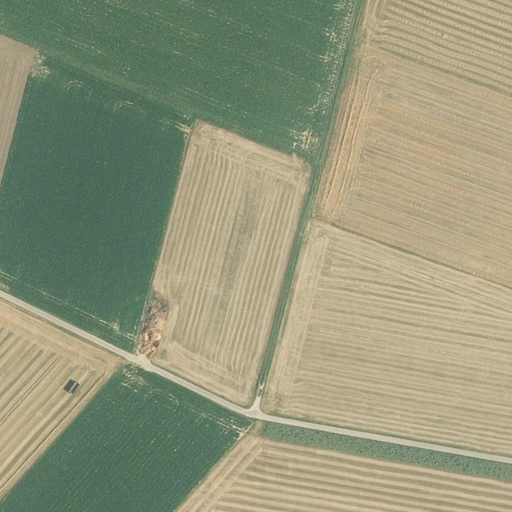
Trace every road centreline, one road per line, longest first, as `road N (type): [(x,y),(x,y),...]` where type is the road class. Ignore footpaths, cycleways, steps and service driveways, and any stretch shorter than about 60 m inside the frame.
road 1 (track): [(0,294),(253,416),(511,462)]
road 2 (track): [(361,0),(253,416)]
road 3 (track): [(0,34),(319,166)]
